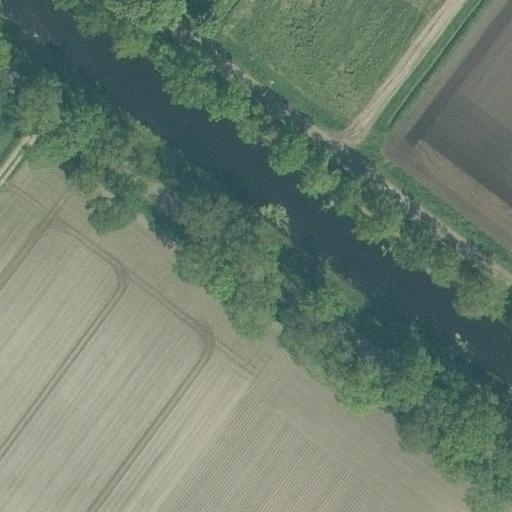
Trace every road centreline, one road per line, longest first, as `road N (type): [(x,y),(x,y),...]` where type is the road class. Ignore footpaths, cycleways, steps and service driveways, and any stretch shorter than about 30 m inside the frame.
road 1 (tertiary): [(511,461),(0,73)]
road 2 (unclassified): [(511,284),(138,0)]
